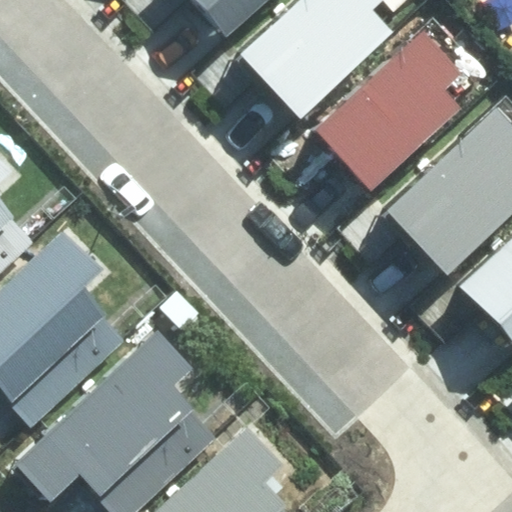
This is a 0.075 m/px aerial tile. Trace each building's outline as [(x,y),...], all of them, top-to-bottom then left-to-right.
[(191,0),(209,19),(229,0),(191,0)] [(383,0),(271,0),(224,44),(281,105),(389,6),(383,0)] [(511,11),(494,29),(511,48),(511,11)] [(404,25),(300,120),(353,176),(456,82),(404,25)] [(511,144),(476,104),(372,200),(427,259),(511,182),(511,144)] [(0,253),(22,232),(0,208),(0,253)] [(511,216),(448,275),(504,336),(511,328),(511,216)] [(49,222),(0,267),(0,388),(23,413),(115,328),(65,274),(82,258),(49,222)] [(142,320),(1,451),(36,488),(67,459),(115,511),(208,426),(157,372),(175,356),(142,320)] [(232,417),(129,511),(287,511),(248,469),(265,453),(232,417)]
